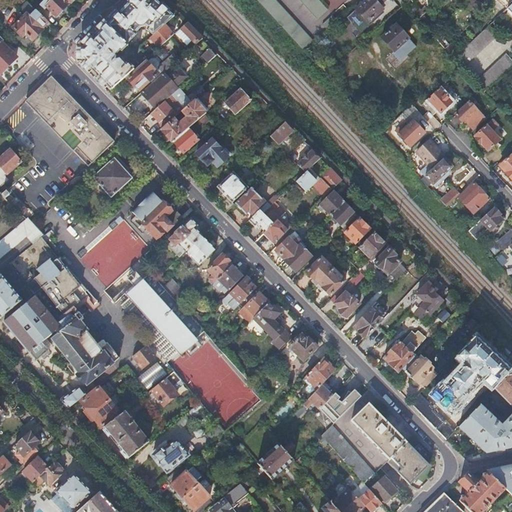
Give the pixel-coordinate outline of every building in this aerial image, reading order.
[(28,0),(21,7),(27,13),(14,27),(19,33),(23,29),(32,39),(43,28),(41,27),(48,20),(28,0)] [(64,0),(41,0),(39,3),(44,8),(46,5),(56,15),(67,3),(64,0)] [(128,4),(120,13),(118,11),(111,18),(112,20),(108,25),(127,45),(136,35),(135,34),(140,28),(145,27),(148,30),(147,31),(153,36),(165,25),(174,17),(169,12),(171,10),(163,4),(162,6),(155,0),(128,0),(127,2),(128,4)] [(274,0),(255,0),(283,30),(302,51),(312,42),(274,0)] [(297,0),(315,19),(326,9),(318,0),(297,0)] [(324,0),(333,10),(346,0),(324,0)] [(386,0),(364,0),(346,18),(358,31),(381,10),(379,7),(386,0)] [(402,0),(400,2),(402,5),(416,20),(422,14),(426,11),(416,0),(402,0)] [(511,0),(509,0),(494,15),(496,19),(511,3),(511,0)] [(511,3),(496,19),(506,11),(511,17),(511,3)] [(321,24),(326,30),(347,10),(343,5),(321,24)] [(435,28),(422,14),(416,20),(430,34),(435,28)] [(81,50),(80,60),(83,60),(86,62),(84,64),(90,70),(92,69),(100,77),(98,79),(105,86),(107,85),(112,90),(127,78),(135,70),(128,63),(126,65),(120,59),(116,59),(115,58),(120,53),(121,54),(129,47),(127,45),(108,25),(106,23),(99,30),(101,32),(93,40),(92,38),(84,46),(86,48),(84,50),(81,50)] [(181,29),(197,45),(201,41),(204,39),(188,23),(181,29)] [(165,25),(153,36),(150,39),(159,49),(174,35),(165,25)] [(410,41),(394,25),(379,39),(397,58),(406,50),(401,43),(403,41),(406,45),(410,41)] [(458,53),(452,59),(460,67),(461,69),(497,36),(488,26),(458,53)] [(449,43),(435,28),(430,34),(444,49),(449,43)] [(0,72),(16,56),(3,43),(6,41),(0,34),(0,72)] [(210,50),(203,56),(209,63),(219,54),(204,39),(201,41),(210,50)] [(458,53),(449,43),(444,49),(452,59),(458,53)] [(474,83),(480,89),(484,93),(511,66),(511,62),(505,54),(474,83)] [(158,70),(163,75),(165,73),(178,61),(175,57),(173,57),(161,67),(158,70)] [(149,82),(152,85),(163,75),(158,70),(161,67),(161,65),(155,59),(153,59),(147,63),(157,75),(149,82)] [(129,80),(136,87),(137,86),(141,90),(149,82),(157,75),(147,63),(137,72),(129,80)] [(152,85),(143,93),(158,109),(173,95),(179,90),(176,86),(187,76),(182,69),(170,80),(165,73),(163,75),(152,85)] [(137,72),(135,70),(127,78),(129,80),(137,72)] [(25,102),(88,167),(114,141),(51,76),(25,102)] [(437,89),(426,99),(437,111),(439,114),(451,103),(437,89)] [(240,90),(226,103),(237,115),(252,102),(240,90)] [(158,109),(152,113),(164,127),(174,118),(182,111),(185,109),(173,95),(158,109)] [(420,104),(427,112),(431,116),(437,111),(426,99),(420,104)] [(164,127),(161,130),(173,143),(174,142),(189,129),(207,114),(195,100),(185,109),(182,111),(192,122),(184,129),(174,118),(164,127)] [(483,118),(468,102),(455,116),(460,122),(463,120),(472,129),(483,118)] [(411,105),(400,115),(408,125),(412,121),(419,114),(411,105)] [(206,116),(198,123),(202,127),(210,121),(206,116)] [(498,126),(492,119),(474,136),(487,150),(498,139),(492,132),(498,126)] [(412,121),(408,125),(403,130),(399,126),(394,132),(408,147),(424,133),(412,121)] [(285,122),(271,136),(279,145),(293,131),(285,122)] [(189,129),(174,142),(184,154),(199,141),(189,129)] [(213,141),(198,155),(204,161),(209,157),(218,167),(232,155),(226,149),(223,151),(213,141)] [(419,172),(424,177),(424,176),(443,158),(442,156),(443,155),(429,141),(416,152),(427,165),(419,172)] [(12,151),(0,160),(0,187),(9,180),(6,176),(22,162),(18,158),(20,155),(16,150),(13,153),(12,151)] [(313,150),(298,164),(307,173),(307,172),(321,159),(313,150)] [(511,155),(511,154),(499,166),(511,179),(511,155)] [(117,157),(94,178),(111,197),(131,179),(120,167),(123,164),(117,157)] [(443,158),(424,176),(432,184),(442,175),(445,178),(451,173),(448,170),(452,167),(450,165),(451,164),(447,159),(445,160),(443,158)] [(331,168),(321,177),(322,178),(333,189),(343,180),(331,168)] [(217,187),(227,197),(218,206),(225,213),(234,204),(232,203),(248,187),(234,172),(217,187)] [(297,182),(307,192),(317,182),(307,172),(307,173),(297,182)] [(445,178),(442,175),(432,184),(435,187),(445,178)] [(319,181),(330,192),(333,189),(322,178),(319,181)] [(473,183),(458,198),(473,214),(488,199),(473,183)] [(251,187),(235,203),(247,216),(250,214),(252,216),(265,202),(251,187)] [(454,188),(440,201),(446,207),(459,194),(454,188)] [(334,191),(321,204),(332,215),(345,202),(334,191)] [(156,195),(135,215),(150,231),(150,232),(157,240),(166,231),(168,233),(183,218),(177,212),(174,215),(156,195)] [(279,199),(276,196),(269,202),(273,206),(276,203),(279,199)] [(12,208),(22,214),(26,207),(17,201),(12,208)] [(261,210),(249,221),(255,227),(257,225),(265,232),(275,223),(265,213),(273,206),(269,202),(261,210)] [(345,202),(332,215),(342,225),(343,223),(346,226),(357,215),(345,202)] [(273,206),(265,213),(275,223),(265,232),(264,234),(274,245),(288,230),(278,220),(285,213),(276,203),(273,206)] [(493,208),(480,220),(490,231),(501,221),(498,217),(499,215),(493,208)] [(346,226),(343,229),(357,244),(372,229),(357,215),(346,226)] [(187,217),(167,237),(177,247),(179,246),(185,253),(202,236),(195,229),(198,226),(192,220),(191,220),(187,217)] [(27,218),(26,219),(21,223),(0,241),(0,259),(28,236),(34,243),(35,244),(44,235),(34,225),(27,218)] [(110,238),(105,232),(95,242),(68,267),(99,300),(118,282),(137,265),(129,258),(135,253),(141,247),(122,227),(110,238)] [(511,237),(511,234),(509,231),(500,239),(505,244),(511,237)] [(375,233),(361,247),(372,259),(386,245),(375,233)] [(202,236),(185,253),(199,267),(216,250),(202,236)] [(289,237),(276,251),(285,261),(301,245),(303,243),(298,238),(294,242),(289,237)] [(301,245),(285,261),(296,272),(312,256),(301,245)] [(372,259),(383,269),(384,267),(397,280),(406,270),(400,263),(401,262),(395,256),(396,255),(386,245),(372,259)] [(33,264),(35,267),(30,271),(33,275),(25,282),(33,293),(67,266),(56,251),(51,255),(48,252),(33,264)] [(135,253),(129,258),(137,265),(141,261),(143,260),(135,253)] [(215,283),(233,266),(229,262),(229,261),(224,255),(223,256),(209,270),(214,275),(210,279),(215,283)] [(322,258),(307,272),(319,284),(334,269),(322,258)] [(128,294),(182,355),(198,342),(196,339),(144,279),(151,272),(141,261),(137,265),(118,282),(121,285),(128,293),(128,294)] [(44,289),(66,318),(60,323),(65,329),(75,321),(70,315),(68,317),(64,312),(88,292),(68,267),(67,266),(33,293),(35,295),(44,289)] [(214,285),(220,291),(222,289),(226,293),(229,290),(230,289),(231,290),(232,289),(231,289),(243,276),(233,266),(215,283),(214,285)] [(319,284),(331,296),(345,281),(334,269),(319,284)] [(0,316),(2,318),(23,300),(0,271),(0,316)] [(360,271),(351,280),(356,285),(364,276),(360,271)] [(144,279),(196,339),(205,331),(199,325),(195,320),(192,317),(191,317),(186,313),(175,300),(158,280),(151,272),(144,279)] [(246,278),(222,301),(225,305),(227,302),(229,304),(231,302),(236,308),(246,299),(252,293),(257,288),(246,278)] [(121,285),(118,282),(99,300),(95,304),(95,305),(99,308),(121,285)] [(416,315),(424,323),(443,301),(435,293),(437,290),(429,283),(418,295),(425,302),(422,307),(416,315)] [(175,300),(186,313),(192,307),(187,302),(191,298),(185,291),(175,300)] [(252,293),(246,299),(250,303),(256,297),(252,293)] [(256,297),(250,303),(247,306),(256,316),(270,303),(260,293),(256,297)] [(346,318),(360,303),(353,296),(351,298),(345,293),(335,303),(341,309),(339,311),(346,318)] [(32,300),(5,322),(30,353),(50,336),(62,327),(36,296),(32,300)] [(254,318),(276,340),(274,342),(280,348),(287,340),(291,337),(278,325),(282,322),(277,317),(280,313),(270,303),(256,316),(254,318)] [(200,316),(192,307),(186,313),(191,317),(192,317),(195,320),(200,316)] [(371,308),(354,326),(367,339),(384,321),(371,308)] [(200,316),(195,320),(199,325),(204,320),(200,316)] [(53,339),(88,384),(113,364),(78,319),(75,321),(65,329),(63,330),(53,339)] [(298,333),(289,342),(292,345),(301,336),(298,333)] [(305,360),(318,347),(310,338),(308,340),(302,335),(301,336),(292,345),(291,346),(305,360)] [(462,368),(447,384),(446,383),(433,396),(440,402),(439,403),(445,410),(447,408),(454,415),(466,403),(465,402),(481,385),(481,382),(485,383),(492,389),(511,369),(476,336),(458,356),(465,364),(465,367),(462,368)] [(400,343),(385,359),(399,372),(403,368),(406,372),(417,360),(414,356),(416,354),(410,348),(407,350),(400,343)] [(147,346),(134,357),(143,368),(156,358),(147,346)] [(406,372),(415,380),(416,380),(426,389),(439,374),(420,357),(417,360),(406,372)] [(323,360),(307,376),(320,388),(322,386),(335,372),(323,360)] [(511,372),(497,388),(511,403),(511,372)] [(151,390),(164,405),(178,394),(171,385),(176,381),(171,374),(151,390)] [(320,388),(307,376),(304,380),(310,385),(307,388),(306,390),(312,396),(320,389),(320,388)] [(359,378),(349,389),(359,400),(370,389),(359,378)] [(79,386),(61,401),(69,408),(79,400),(87,394),(81,387),(79,386)] [(252,389),(262,400),(265,398),(255,386),(252,389)] [(322,386),(320,388),(320,389),(312,396),(304,405),(308,409),(315,403),(321,409),(333,397),(322,386)] [(100,387),(82,402),(92,414),(110,400),(100,387)] [(412,404),(447,440),(456,432),(435,410),(436,409),(421,394),(412,404)] [(92,414),(101,426),(119,412),(110,400),(92,414)] [(200,403),(188,412),(194,419),(206,409),(200,403)] [(408,443),(370,404),(352,420),(390,460),(388,462),(411,485),(430,466),(408,443)] [(304,405),(296,414),(298,416),(304,409),(306,411),(308,409),(304,405)] [(460,427),(487,452),(511,447),(511,417),(506,424),(506,429),(505,429),(480,406),(460,427)] [(104,427),(128,458),(149,442),(124,411),(104,427)] [(220,425),(210,435),(214,441),(226,432),(220,425)] [(322,436),(365,483),(375,474),(332,426),(322,436)] [(15,445),(21,452),(17,455),(25,464),(38,451),(34,447),(40,442),(30,431),(15,445)] [(232,444),(240,453),(245,449),(241,444),(237,439),(232,444)] [(168,470),(189,454),(178,440),(165,450),(162,447),(153,455),(160,464),(161,463),(168,470)] [(280,444),(258,463),(262,467),(267,473),(273,480),(295,461),(284,448),(280,444)] [(3,456),(0,458),(0,475),(11,465),(3,456)] [(29,467),(24,472),(34,483),(42,476),(49,468),(39,457),(29,467)] [(49,468),(42,476),(51,485),(65,471),(56,462),(49,468)] [(186,463),(166,479),(183,497),(199,484),(197,481),(202,476),(192,465),(190,467),(186,463)] [(511,465),(488,470),(490,471),(507,489),(511,493),(511,494),(511,465)] [(262,467),(251,476),(254,479),(257,482),(267,473),(262,467)] [(490,471),(478,483),(470,474),(465,478),(461,482),(470,491),(460,502),(470,511),(484,511),(507,489),(490,471)] [(74,474),(56,491),(58,493),(73,508),(75,510),(92,492),(74,474)] [(251,476),(240,484),(244,488),(254,479),(251,476)] [(398,491),(385,477),(373,488),(385,502),(398,491)] [(199,484),(183,497),(196,511),(204,511),(223,498),(223,497),(216,489),(217,487),(210,480),(209,481),(207,479),(199,484)] [(224,499),(211,509),(212,511),(234,511),(232,509),(238,504),(237,503),(249,494),(244,488),(240,484),(223,497),(223,498),(224,499)] [(339,498),(333,504),(340,511),(362,511),(367,507),(360,500),(348,486),(337,496),(339,498)] [(360,500),(367,507),(371,511),(382,503),(371,490),(360,500)] [(117,511),(100,492),(77,511),(117,511)] [(54,497),(69,511),(73,508),(58,493),(54,497)] [(425,511),(463,511),(457,505),(445,493),(425,511)] [(505,511),(511,511),(511,494),(511,493),(499,506),(505,511)] [(340,511),(333,504),(331,502),(323,509),(325,511),(340,511)] [(0,505),(0,511),(5,511),(9,508),(4,503),(1,506),(0,505)]
